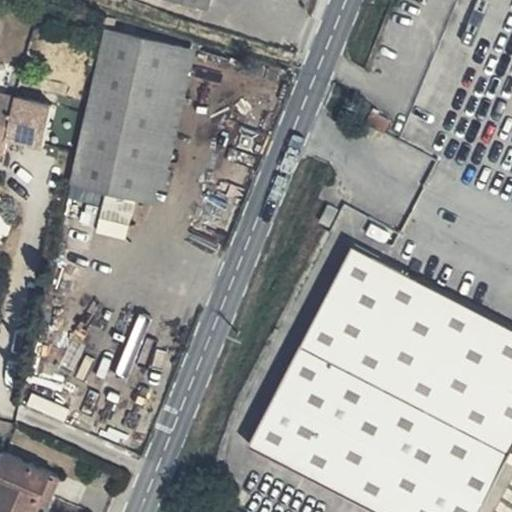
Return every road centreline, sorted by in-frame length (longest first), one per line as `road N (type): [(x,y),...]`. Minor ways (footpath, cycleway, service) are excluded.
road 1 (secondary): [(343,0),(141,511)]
road 2 (unknown): [(231,284),(175,277),(153,262),(162,201),(185,151)]
road 3 (unknown): [(375,165),(450,0)]
